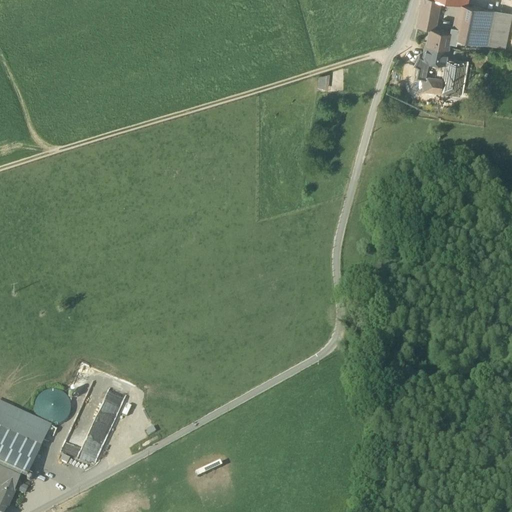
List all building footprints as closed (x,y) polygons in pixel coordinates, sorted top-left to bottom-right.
[(422,0),(420,13),(432,15),(435,0),(422,0)] [(493,10),(466,5),(466,6),(462,5),(461,5),(456,27),(451,26),(450,31),(450,32),(449,41),(455,43),(456,38),(486,44),(493,10)] [(511,14),(493,10),(486,44),(504,48),(511,14)] [(432,15),(420,13),(418,26),(429,28),(430,28),(432,15)] [(430,28),(429,28),(426,43),(447,47),(449,41),(450,32),(450,31),(430,28)] [(447,47),(426,43),(423,58),(423,59),(427,60),(444,63),(447,47)] [(423,58),(419,56),(414,65),(418,66),(419,69),(424,69),(427,60),(423,59),(423,58)] [(463,64),(447,62),(446,65),(443,80),(441,93),(458,95),(463,64)] [(318,88),(328,87),(327,73),(317,74),(318,88)] [(425,78),(421,77),(423,91),(441,93),(443,80),(425,78)] [(95,464),(123,395),(107,388),(101,403),(85,397),(63,451),(77,456),(77,457),(81,459),(81,458),(95,464)] [(69,415),(71,408),(69,402),(65,396),(59,392),(52,390),(45,392),(39,396),(36,402),(34,409),(36,415),(40,421),(46,425),(53,427),(59,425),(65,421),(69,415)] [(0,402),(5,401),(7,406),(17,403),(13,392),(0,395),(0,402)] [(50,428),(0,403),(0,425),(42,446),(50,428)] [(42,446),(0,425),(0,462),(23,474),(28,476),(42,446)] [(23,474),(0,462),(0,481),(5,484),(16,489),(23,474)] [(16,489),(5,484),(0,495),(0,501),(8,505),(16,489)] [(5,511),(8,505),(0,501),(0,510),(3,511),(5,511)]
